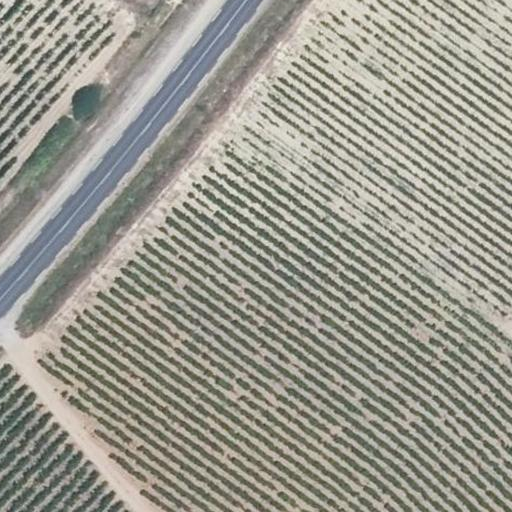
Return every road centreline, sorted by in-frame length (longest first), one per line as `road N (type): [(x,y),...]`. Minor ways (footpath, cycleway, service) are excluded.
road 1 (tertiary): [(0,298),(244,0)]
road 2 (track): [(132,511),(0,350)]
